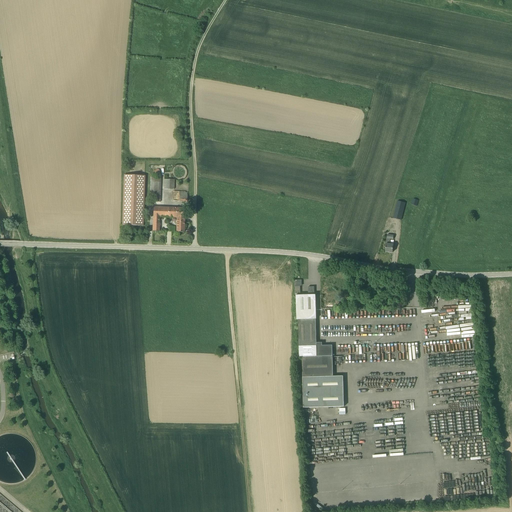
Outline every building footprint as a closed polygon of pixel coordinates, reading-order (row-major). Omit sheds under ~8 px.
[(155,177),(161,175),(158,169),(152,172),(155,177)] [(124,175),(122,225),(144,226),(145,176),(124,175)] [(160,203),(161,178),(150,177),(150,202),(160,203)] [(164,190),(174,190),(174,180),(164,180),(164,190)] [(187,202),(187,192),(179,192),(179,196),(179,202),(187,202)] [(393,219),(401,221),(406,203),(397,201),(393,219)] [(153,207),(152,232),(160,232),(160,217),(177,218),(177,233),(184,233),(184,218),(185,209),(153,207)] [(393,235),(392,235),(387,235),(386,244),(385,252),(392,253),(393,244),(390,244),(390,240),(393,240),(393,235)] [(349,279),(328,279),(328,288),(349,288),(349,279)] [(296,320),(298,320),(299,357),(302,357),(303,408),(344,407),(343,376),(333,377),(332,345),(322,345),(322,342),(316,342),(315,319),(316,319),(315,294),(314,294),(314,287),(308,288),(308,294),(299,295),(299,285),(301,285),(301,280),(294,280),(295,299),(296,299),(296,320)] [(390,492),(393,492),(392,487),(379,488),(380,502),(391,501),(390,492)]
